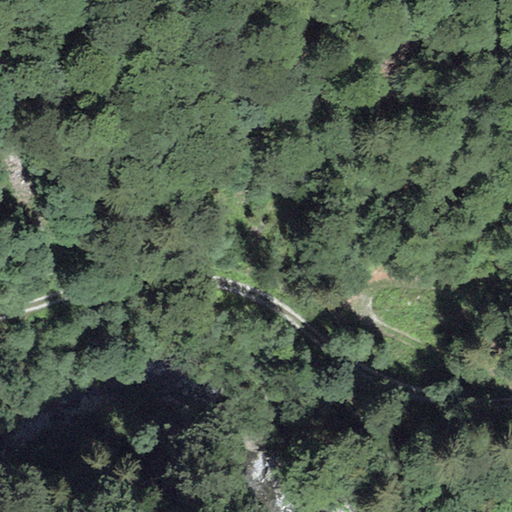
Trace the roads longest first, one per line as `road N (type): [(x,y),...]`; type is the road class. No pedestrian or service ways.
road 1 (unclassified): [(511,409),(406,395),(261,293),(198,273),(144,275),(0,316)]
road 2 (track): [(511,383),(396,332),(380,316),(407,290),(511,277)]
